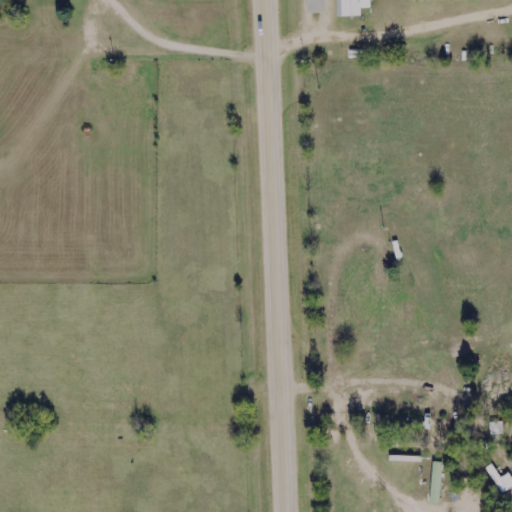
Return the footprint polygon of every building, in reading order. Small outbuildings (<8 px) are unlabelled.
[(307,0),(308,14),(325,14),(324,0),(307,0)] [(370,0),(336,0),(337,18),(362,17),(361,9),(371,9),(370,0)] [(102,62),(91,62),(91,80),(102,80),(102,62)] [(503,433),(503,422),(489,422),(489,434),(503,433)] [(441,504),(442,462),(433,462),(431,503),(441,504)]
